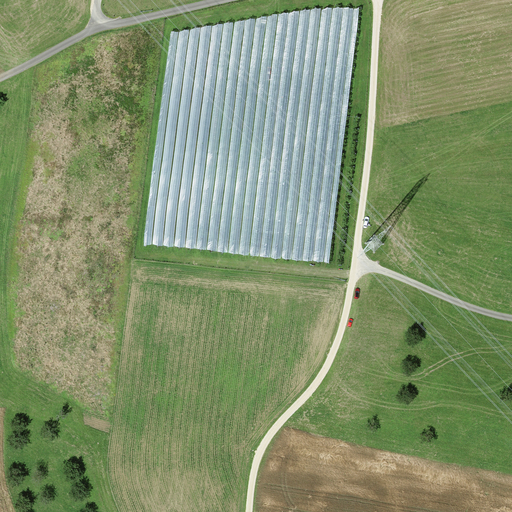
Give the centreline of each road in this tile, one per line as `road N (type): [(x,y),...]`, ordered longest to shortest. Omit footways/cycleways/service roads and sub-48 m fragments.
road 1 (track): [(248,511),(263,446),(325,369),(345,318),(368,154),(376,0)]
road 2 (track): [(357,266),(511,318)]
road 3 (track): [(231,0),(105,25)]
